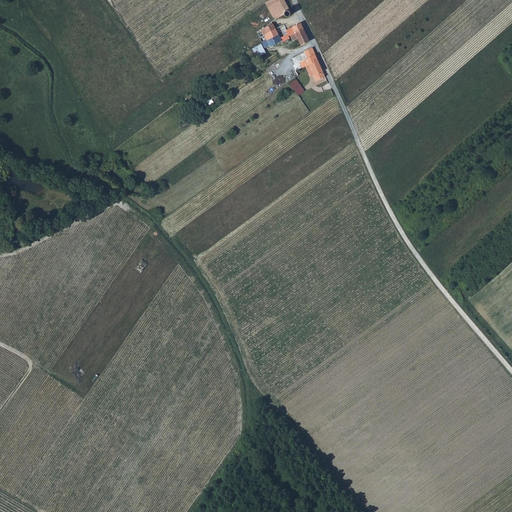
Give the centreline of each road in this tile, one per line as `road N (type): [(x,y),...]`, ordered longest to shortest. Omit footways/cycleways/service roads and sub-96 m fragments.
road 1 (track): [(124,205),(154,228),(203,291),(242,388),(240,432),(186,511)]
road 2 (track): [(356,137),(412,250),(511,373)]
road 3 (unclassified): [(293,0),(356,137)]
